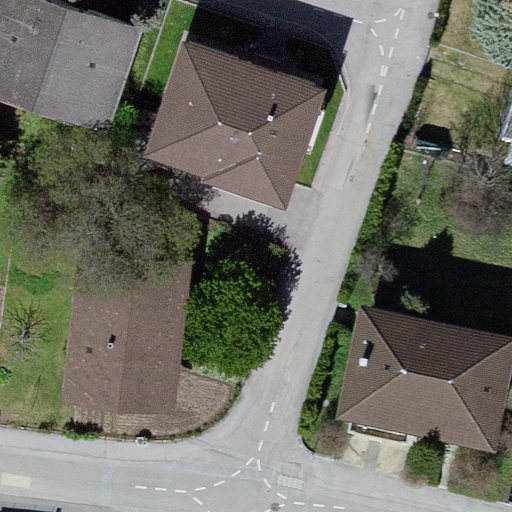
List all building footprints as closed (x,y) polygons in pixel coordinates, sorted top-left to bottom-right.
[(125,25),(48,0),(0,0),(0,86),(94,117),(125,25)] [(303,85),(171,42),(136,145),(268,188),(303,85)] [(511,150),(511,111),(501,147),(511,150)] [(79,246),(61,395),(156,406),(175,258),(79,246)] [(500,361),(353,324),(327,426),(474,462),(500,361)]
